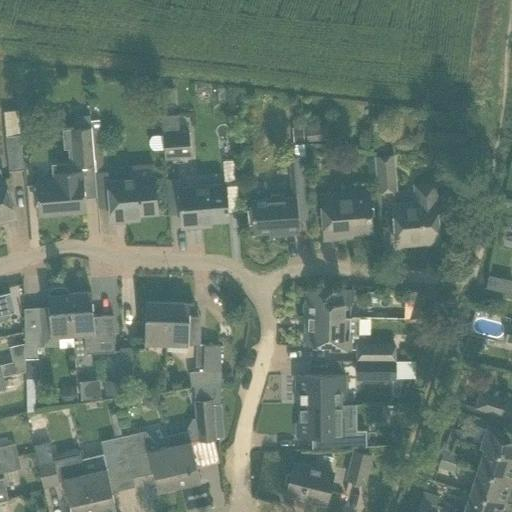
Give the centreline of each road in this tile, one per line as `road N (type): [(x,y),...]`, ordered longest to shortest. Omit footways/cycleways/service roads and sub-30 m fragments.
road 1 (residential): [(0,268),(79,247),(127,261),(221,263),(257,291)]
road 2 (track): [(511,29),(483,237),(465,279)]
road 3 (residential): [(257,291),(268,339),(240,443),(242,511)]
road 4 (residential): [(257,291),(275,277),(324,267),(436,278)]
